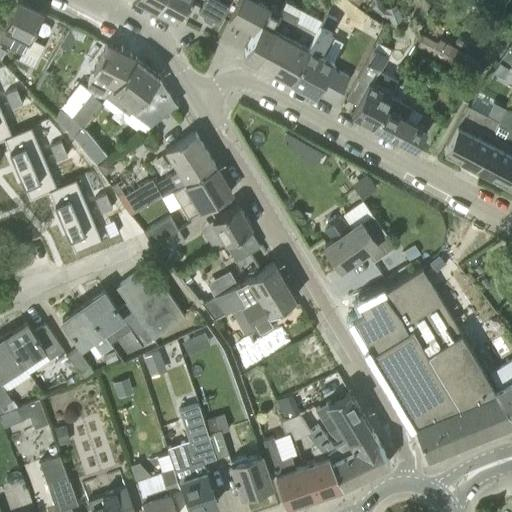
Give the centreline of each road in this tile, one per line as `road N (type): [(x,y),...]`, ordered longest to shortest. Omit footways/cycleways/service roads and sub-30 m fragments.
road 1 (residential): [(198,97),(397,429),(406,446),(404,485)]
road 2 (residential): [(511,219),(242,78),(198,97)]
road 3 (residential): [(139,244),(0,297)]
road 4 (residential): [(198,97),(159,39),(92,0)]
